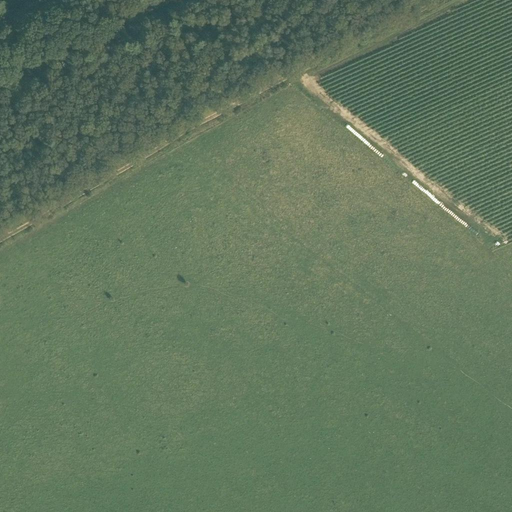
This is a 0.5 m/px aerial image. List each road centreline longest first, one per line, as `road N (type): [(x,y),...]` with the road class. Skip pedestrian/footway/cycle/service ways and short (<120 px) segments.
road 1 (track): [(0,240),(440,0)]
road 2 (track): [(0,73),(169,0)]
